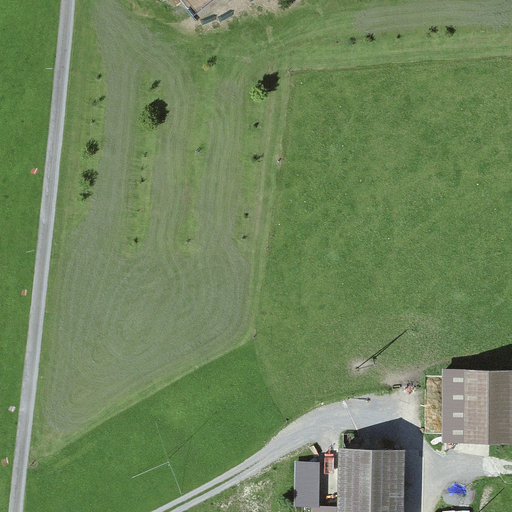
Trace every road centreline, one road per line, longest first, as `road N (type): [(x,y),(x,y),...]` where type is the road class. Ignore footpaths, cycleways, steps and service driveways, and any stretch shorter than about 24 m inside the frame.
road 1 (track): [(22,511),(64,0)]
road 2 (track): [(175,511),(306,433),(365,418),(421,445),(511,466)]
